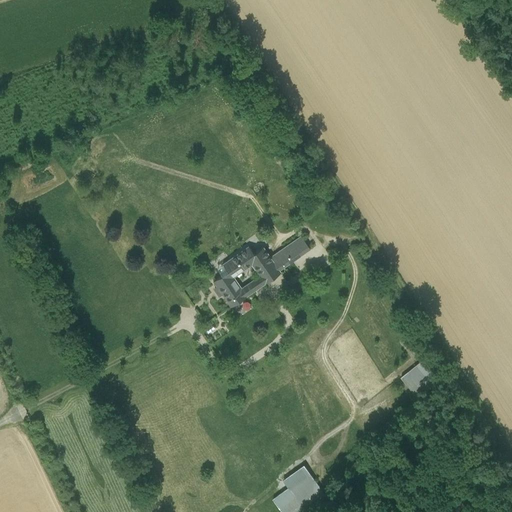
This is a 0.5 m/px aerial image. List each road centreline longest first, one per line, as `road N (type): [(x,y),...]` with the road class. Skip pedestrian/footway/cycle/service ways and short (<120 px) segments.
road 1 (track): [(511,453),(216,0)]
road 2 (track): [(0,426),(189,321)]
